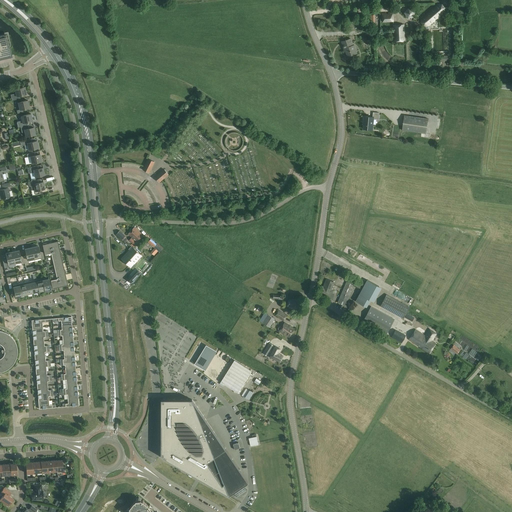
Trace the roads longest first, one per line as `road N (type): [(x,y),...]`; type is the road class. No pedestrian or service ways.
road 1 (secondary): [(110,440),(113,365),(85,127),(56,54)]
road 2 (unclassified): [(511,418),(309,300)]
road 3 (unclassified): [(107,220),(236,222),(307,188),(328,188)]
road 4 (residential): [(18,441),(16,414),(86,408),(76,291)]
road 5 (tertiary): [(309,300),(290,387),(306,511)]
road 6 (unclassified): [(331,74),(511,87)]
road 7 (residential): [(61,192),(28,66)]
road 8 (residential): [(76,291),(65,233),(0,247)]
